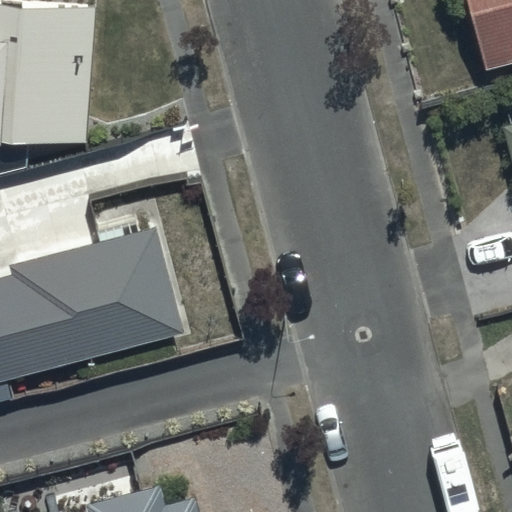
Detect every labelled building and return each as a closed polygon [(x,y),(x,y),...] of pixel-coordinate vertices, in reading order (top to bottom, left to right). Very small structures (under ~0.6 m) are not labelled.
[(0,0),(0,118),(82,124),(89,0),(0,0)] [(511,0),(468,0),(480,47),(511,38),(511,0)] [(511,111),(499,115),(511,160),(511,111)] [(0,358),(174,314),(149,214),(3,251),(5,258),(0,259),(0,358)] [(48,511),(212,511),(210,501),(200,503),(196,481),(164,487),(160,467),(83,483),(87,503),(48,511)]
